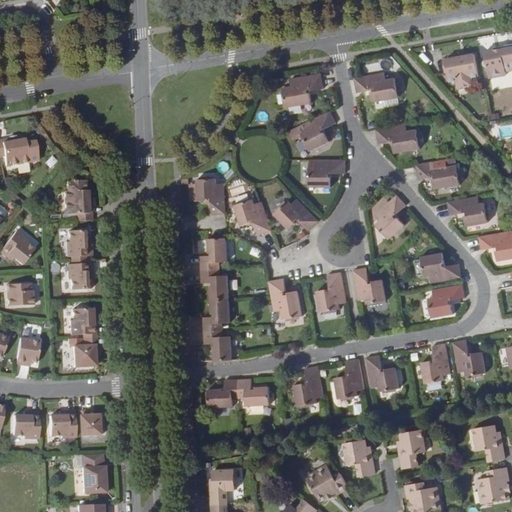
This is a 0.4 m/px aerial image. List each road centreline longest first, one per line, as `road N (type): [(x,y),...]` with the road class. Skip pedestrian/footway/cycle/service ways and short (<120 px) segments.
road 1 (residential): [(361,148),(471,263),(484,294),(474,319),(456,331),(179,376)]
road 2 (secondary): [(162,511),(147,198)]
road 3 (residential): [(146,183),(119,203),(128,386)]
road 4 (tertiary): [(335,35),(141,70)]
road 5 (residential): [(179,376),(173,215),(147,198)]
road 6 (tertiary): [(511,6),(335,35)]
road 7 (residential): [(179,376),(191,511)]
road 8 (residential): [(0,385),(128,386)]
road 9 (residential): [(128,386),(135,511)]
